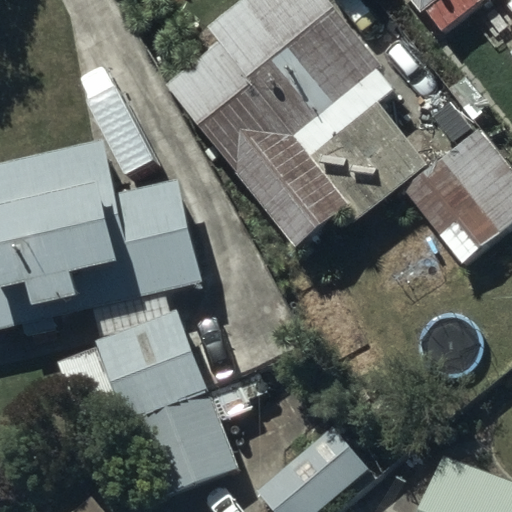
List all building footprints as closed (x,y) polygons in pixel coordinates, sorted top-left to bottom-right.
[(401,97),(324,0),(261,0),(216,36),(229,52),(175,94),(305,257),(351,220),(360,231),(435,171),(386,109),(401,97)] [(412,0),(427,18),(430,16),(447,37),(494,0),(412,0)] [(511,234),(511,167),(485,134),(409,196),(469,269),(511,234)] [(0,337),(99,314),(109,344),(102,347),(104,353),(64,367),(91,438),(132,423),(164,506),(247,473),(185,317),(177,321),(168,298),(211,288),(187,187),(127,202),(113,145),(0,172),(0,337)] [(334,511),(376,476),(338,433),(263,498),(275,511),(334,511)] [(511,511),(511,486),(452,464),(434,511),(511,511)]
